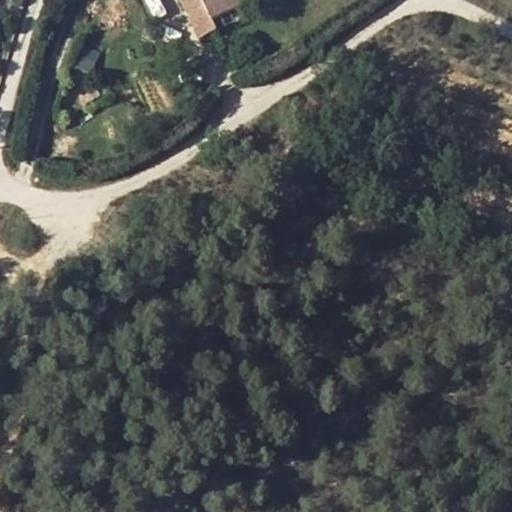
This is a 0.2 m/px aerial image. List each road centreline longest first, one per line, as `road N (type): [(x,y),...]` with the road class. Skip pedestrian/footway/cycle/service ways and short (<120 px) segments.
road 1 (residential): [(0,184),(59,201),(93,199),(186,155),(355,30),(409,5),(454,5)]
road 2 (residential): [(37,0),(0,135)]
road 3 (track): [(0,250),(29,274),(45,268),(71,233),(77,202)]
